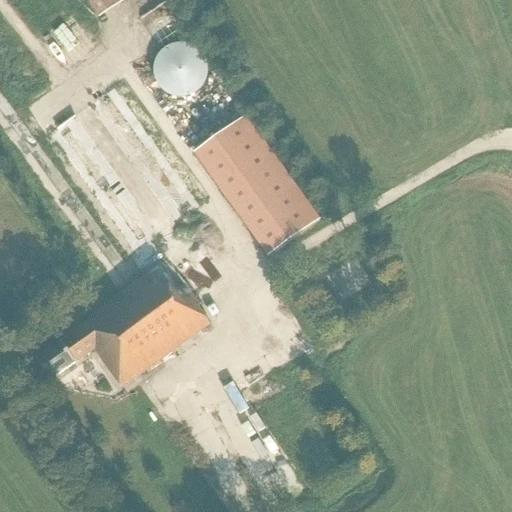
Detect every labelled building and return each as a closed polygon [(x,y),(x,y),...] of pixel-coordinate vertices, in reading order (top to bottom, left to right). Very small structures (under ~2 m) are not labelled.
[(86,0),(97,15),(117,0),(86,0)] [(154,72),(154,77),(155,81),(158,86),(161,90),(164,93),(168,95),(173,97),(178,98),(183,98),(187,97),(192,96),(196,93),(200,90),(203,86),(205,82),(206,77),(207,72),(207,67),(205,62),(203,58),(200,54),(197,51),(192,48),(188,46),(183,45),(178,45),(173,46),(169,48),(164,51),(161,54),(158,58),(156,62),(154,67),(154,72)] [(121,84),(41,141),(128,261),(129,259),(143,279),(87,320),(89,323),(36,362),(51,382),(94,351),(121,389),(210,325),(197,308),(200,306),(192,296),(204,287),(185,262),(173,270),(167,262),(167,263),(153,243),(208,203),(121,84)] [(245,118),(193,155),(268,258),(320,221),(245,118)] [(373,286),(356,258),(324,277),(341,305),(373,286)] [(250,382),(243,372),(232,380),(240,390),(250,382)] [(312,493),(289,452),(284,455),(264,420),(236,436),(279,511),(312,493)]
